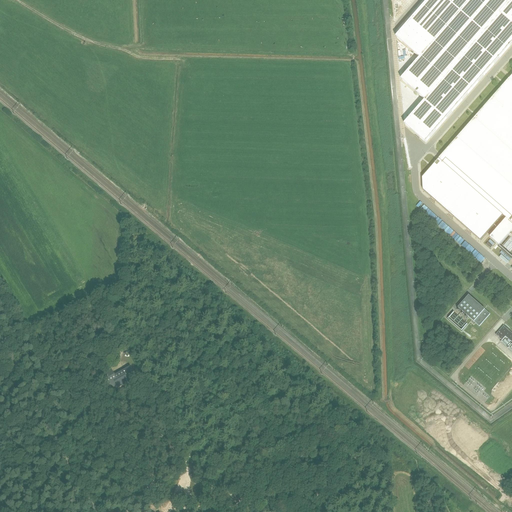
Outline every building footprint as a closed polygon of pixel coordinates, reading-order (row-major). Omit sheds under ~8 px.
[(511,0),(428,0),(396,37),(420,58),(401,80),(425,100),(404,124),(426,143),(485,76),(511,44),(511,0)] [(422,178),(423,190),(481,241),(503,215),(506,218),(490,237),(499,246),(498,247),(511,258),(511,75),(509,79),(442,156),(439,159),(432,166),(422,178)] [(482,263),(486,259),(461,237),(457,242),(482,263)] [(500,278),(510,287),(511,284),(511,281),(504,274),(500,278)] [(490,314),(469,295),(458,308),(479,326),(490,314)] [(456,311),(449,318),(463,331),(469,324),(456,311)] [(511,342),(511,333),(504,326),(496,335),(502,341),(506,337),(511,342)] [(130,370),(129,368),(115,376),(111,369),(100,375),(109,392),(136,377),(131,370),(130,370)]
